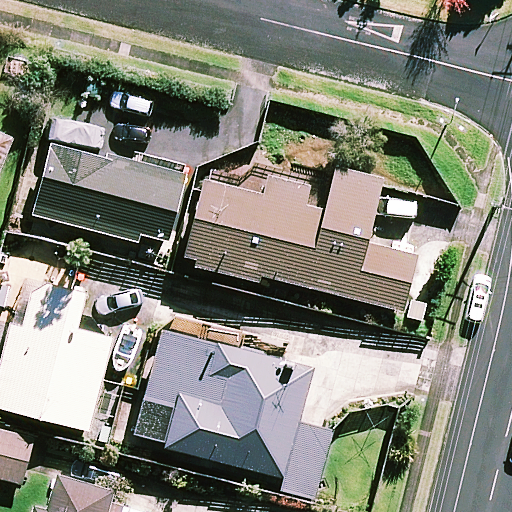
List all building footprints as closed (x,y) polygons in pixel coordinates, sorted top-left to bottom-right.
[(0,183),(14,155),(0,148),(0,183)] [(185,202),(125,187),(112,239),(171,255),(185,202)] [(336,187),(328,224),(306,219),(311,198),(268,189),(263,210),(206,197),(188,276),(258,291),(259,286),(405,318),(417,265),(369,255),(381,197),(336,187)] [(88,305),(36,291),(25,335),(13,332),(0,379),(0,418),(89,442),(114,349),(79,339),(88,305)] [(314,380),(162,343),(147,409),(177,416),(167,458),(285,486),(282,496),(316,505),(332,440),(301,433),(314,380)] [(33,447),(0,440),(0,485),(24,491),(33,447)] [(110,511),(113,502),(58,487),(51,511),(110,511)]
